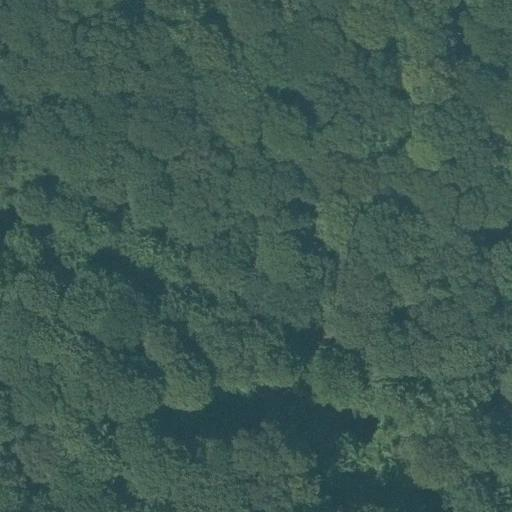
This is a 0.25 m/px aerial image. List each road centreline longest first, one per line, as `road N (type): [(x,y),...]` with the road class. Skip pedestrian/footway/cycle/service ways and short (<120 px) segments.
road 1 (track): [(511,396),(0,201)]
road 2 (track): [(305,318),(221,511)]
